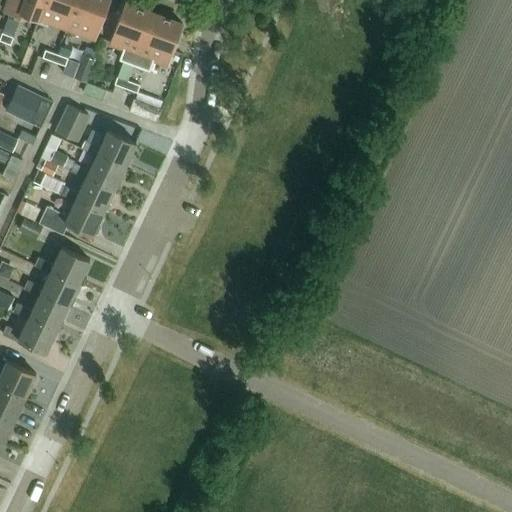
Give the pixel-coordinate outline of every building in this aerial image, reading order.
[(9,0),(5,13),(25,20),(27,16),(38,20),(38,19),(45,0),(9,0)] [(76,0),(45,0),(38,19),(66,29),(76,0)] [(109,0),(76,0),(66,29),(95,40),(109,0)] [(153,14),(124,3),(110,44),(123,49),(119,60),(134,66),(153,14)] [(182,25),(153,14),(134,66),(149,72),(154,60),(168,65),(182,25)] [(13,38),(2,33),(0,38),(0,40),(10,45),(13,38)] [(56,54),(45,50),(42,58),(54,62),(56,54)] [(32,71),(38,55),(29,52),(23,68),(32,71)] [(68,58),(56,54),(54,62),(65,66),(68,58)] [(86,83),(94,60),(81,56),(73,78),(86,83)] [(128,81),(117,77),(114,85),(125,89),(128,81)] [(140,85),(128,81),(125,89),(137,93),(140,85)] [(52,104),(17,87),(10,101),(29,110),(24,121),(40,129),(45,118),(52,104)] [(142,115),(155,119),(165,92),(153,87),(142,115)] [(67,105),(55,131),(78,141),(90,115),(67,105)] [(125,167),(136,143),(108,130),(100,147),(85,140),(81,149),(96,156),(97,153),(125,167)] [(0,147),(12,152),(17,140),(0,131),(0,147)] [(0,160),(7,164),(11,155),(0,149),(0,160)] [(50,161),(63,167),(68,157),(55,151),(50,161)] [(114,189),(125,167),(97,153),(96,156),(89,170),(74,163),(70,172),(85,179),(86,176),(114,189)] [(7,164),(1,175),(14,181),(23,161),(11,155),(7,164)] [(41,171),(53,176),(57,166),(45,160),(41,171)] [(103,212),(114,189),(86,176),(85,179),(78,193),(63,186),(59,194),(74,201),(75,199),(103,212)] [(92,236),(103,212),(75,199),(74,201),(68,216),(53,209),(46,206),(38,223),(62,235),(67,224),(92,236)] [(35,240),(41,227),(23,219),(17,231),(35,240)] [(78,284),(89,261),(61,247),(53,265),(38,258),(34,266),(49,273),(50,271),(78,284)] [(0,264),(0,276),(8,280),(14,268),(1,262),(0,264)] [(68,307),(78,284),(50,271),(49,273),(42,288),(28,281),(24,289),(39,296),(40,294),(68,307)] [(14,299),(0,292),(0,306),(9,310),(14,299)] [(57,330),(68,307),(40,294),(39,296),(32,310),(17,303),(13,312),(28,319),(29,316),(57,330)] [(46,353),(57,330),(29,316),(28,319),(21,333),(6,326),(2,335),(18,342),(19,340),(46,353)] [(0,386),(25,398),(36,375),(7,361),(0,375),(0,386)] [(0,414),(14,421),(25,398),(0,386),(0,414)] [(0,441),(3,443),(14,421),(0,414),(0,441)]
